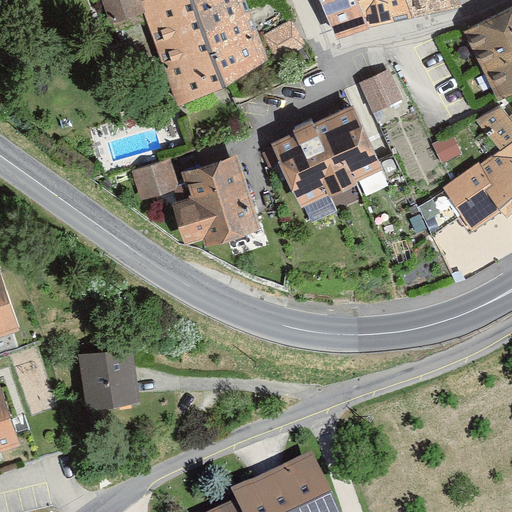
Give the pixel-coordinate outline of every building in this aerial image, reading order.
[(154,0),(141,4),(139,0),(106,0),(113,20),(148,9),(180,102),(224,82),(265,58),(242,0),(154,0)] [(324,0),(338,35),(368,24),(458,4),(457,0),(324,0)] [(511,10),(467,32),(499,98),(511,91),(511,116),(509,118),(501,108),(479,120),(503,151),(447,188),(474,226),(501,206),(507,213),(511,207),(511,10)] [(303,45),(291,23),(266,36),(278,58),(303,45)] [(401,98),(388,72),(362,84),(374,110),(401,98)] [(294,126),(297,133),(274,144),(301,203),(380,166),(353,107),(313,125),(310,119),(294,126)] [(258,227),(236,157),(186,173),(195,202),(178,207),(188,241),(206,235),(208,242),(258,227)] [(167,162),(136,172),(144,197),(175,187),(167,162)] [(0,333),(13,329),(0,290),(0,333)] [(127,349),(83,356),(90,406),(134,400),(127,349)] [(2,387),(0,387),(0,453),(23,445),(2,387)] [(332,511),(311,464),(234,499),(238,508),(228,511),(332,511)]
